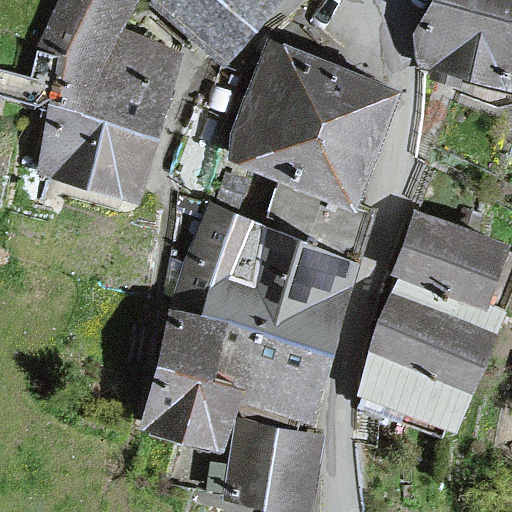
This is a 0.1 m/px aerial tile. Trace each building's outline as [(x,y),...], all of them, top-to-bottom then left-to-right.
[(121,33),(128,13),(132,0),(64,0),(48,48),(69,53),(41,168),(71,177),(137,196),(173,77),(180,53),(121,33)] [(273,0),(158,0),(212,53),(273,0)] [(511,0),(434,0),(418,33),(422,63),(511,86),(511,0)] [(251,99),(226,158),(286,183),(271,230),(265,228),(256,285),(231,276),(252,221),(211,203),(187,274),(175,308),(162,364),(160,370),(147,424),(221,446),(235,397),(242,400),(311,421),(330,353),(341,314),(356,261),(345,260),(363,212),(349,207),(397,93),(275,42),(251,99)] [(416,214),(392,278),(403,282),(485,311),(508,248),(416,214)] [(494,313),(485,311),(403,282),(363,394),(452,427),(494,313)] [(315,436),(245,422),(230,498),(301,511),(315,436)]
